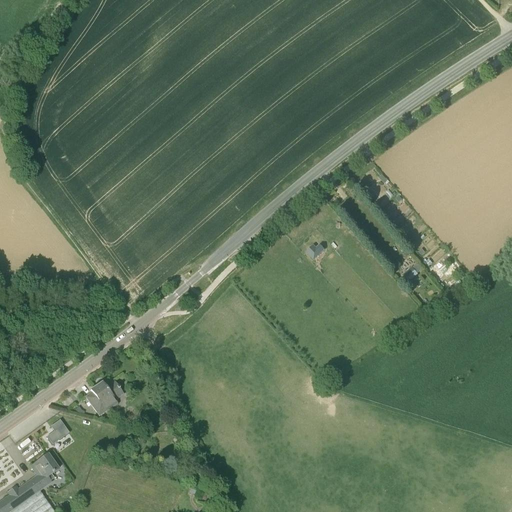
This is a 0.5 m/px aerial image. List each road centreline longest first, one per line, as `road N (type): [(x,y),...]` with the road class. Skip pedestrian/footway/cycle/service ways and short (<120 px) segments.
road 1 (tertiary): [(0,425),(139,325),(317,168),(511,33)]
road 2 (track): [(0,117),(61,0)]
